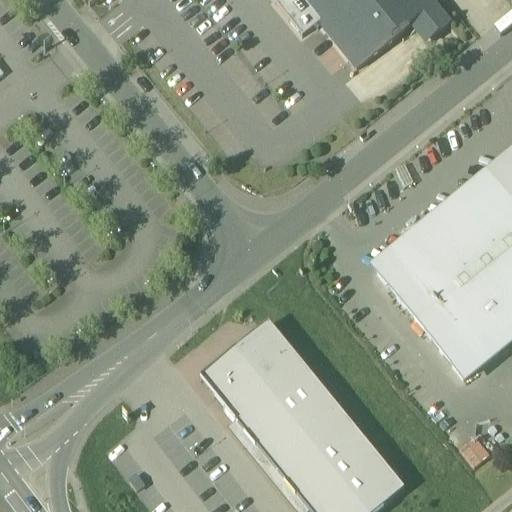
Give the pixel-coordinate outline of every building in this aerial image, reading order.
[(319,27),(356,73),(416,25),(431,43),(449,28),(426,0),(268,0),(301,41),(303,40),(303,39),(319,27)] [(511,162),(488,183),(511,212),(511,162)] [(463,382),(511,342),(511,212),(488,183),(375,274),(463,382)] [(384,511),(404,497),(267,329),(216,370),(213,401),(235,428),(303,511),(384,511)] [(199,384),(213,401),(216,370),(199,384)] [(303,511),(235,428),(227,434),(290,511),(303,511)]
